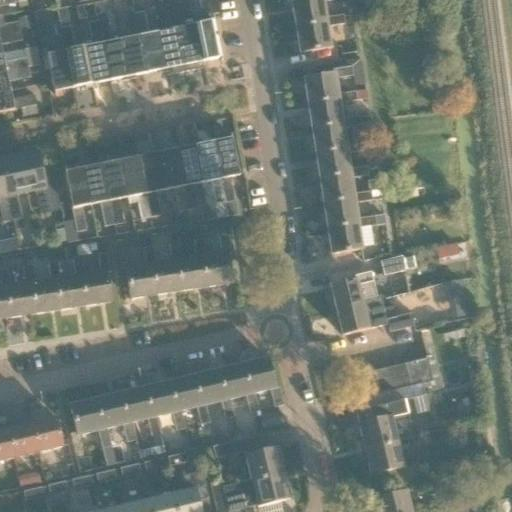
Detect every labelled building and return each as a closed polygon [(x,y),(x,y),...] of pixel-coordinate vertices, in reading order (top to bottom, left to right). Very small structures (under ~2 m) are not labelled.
[(27,7),(25,0),(12,0),(13,5),(17,4),(19,9),(27,7)] [(214,0),(206,0),(198,2),(201,18),(192,20),(202,66),(221,62),(212,16),(218,15),(214,0)] [(307,0),(290,3),(294,28),(325,23),(324,17),(321,2),(330,0),(307,0)] [(166,77),(184,74),(171,7),(169,1),(160,3),(166,32),(157,33),(165,74),(166,74),(166,77)] [(203,70),(202,66),(192,20),(184,22),(181,5),(171,7),(184,74),(203,70)] [(84,19),(82,6),(75,8),(78,21),(84,19)] [(147,77),(165,74),(157,33),(148,35),(144,13),(133,15),(147,77)] [(342,14),(324,17),(325,23),(294,28),(298,54),(329,49),(326,27),(344,24),(342,14)] [(147,77),(133,15),(124,16),(129,39),(121,41),(128,81),(147,77)] [(0,36),(19,32),(17,22),(4,25),(2,17),(0,16),(0,36)] [(32,30),(29,17),(16,20),(17,22),(19,32),(32,30)] [(111,85),(128,81),(121,41),(120,41),(118,35),(110,37),(107,20),(98,22),(111,85)] [(54,96),(73,92),(60,29),(59,22),(50,24),(54,48),(44,50),(54,96)] [(82,42),(83,48),(84,48),(92,89),(111,85),(98,22),(88,24),(91,40),(82,42)] [(60,29),(73,92),(92,89),(84,48),(83,48),(75,50),(70,27),(60,29)] [(0,55),(2,55),(0,47),(0,45),(21,41),(19,32),(0,36),(0,55)] [(0,55),(0,74),(27,69),(27,68),(39,66),(37,56),(25,59),(3,63),(2,55),(0,55)] [(360,60),(344,63),(344,67),(351,66),(352,75),(351,75),(353,86),(363,84),(360,60)] [(303,79),(306,102),(337,97),(336,93),(334,78),(351,75),(352,75),(351,66),(344,67),(332,69),(333,74),(303,79)] [(30,78),(27,69),(0,74),(0,93),(10,92),(8,83),(30,78)] [(364,89),(336,93),(337,97),(306,102),(310,128),(341,123),(340,119),(338,103),(366,98),(364,89)] [(12,100),(10,92),(0,93),(0,113),(20,109),(22,118),(37,115),(35,106),(33,96),(12,100)] [(341,123),(310,128),(314,153),(345,148),(345,144),(342,127),(360,124),(358,116),(340,119),(341,123)] [(211,139),(224,204),(233,202),(229,178),(239,176),(231,135),(211,139)] [(211,139),(193,143),(202,184),(210,182),(215,206),(218,219),(227,217),(224,204),(211,139)] [(345,148),(314,153),(318,178),(349,173),(348,169),(346,153),(364,150),(363,142),(345,144),(345,148)] [(175,147),(187,211),(197,209),(192,186),(202,184),(193,143),(175,147)] [(175,147),(156,150),(164,191),(173,189),(177,213),(187,211),(175,147)] [(17,154),(26,195),(35,193),(39,216),(60,212),(53,180),(43,182),(36,150),(17,154)] [(164,191),(156,150),(138,154),(150,219),(159,217),(155,193),(164,191)] [(17,197),(26,195),(17,154),(0,157),(0,164),(13,229),(13,231),(22,230),(20,220),(21,220),(17,197)] [(118,158),(127,199),(129,205),(138,203),(141,221),(150,219),(138,154),(118,158)] [(366,167),(348,169),(349,173),(318,178),(322,203),(353,198),(352,194),(350,178),(367,175),(367,171),(377,170),(375,156),(365,158),(366,167)] [(118,201),(127,199),(118,158),(101,162),(114,226),(123,225),(123,223),(120,211),(118,201)] [(101,162),(83,165),(91,207),(99,205),(104,229),(113,227),(114,226),(101,162)] [(0,209),(4,231),(13,229),(0,164),(0,209)] [(91,207),(83,165),(63,169),(71,211),(74,222),(76,234),(86,232),(81,209),(86,208),(91,207)] [(322,203),(326,228),(357,223),(356,219),(354,202),(381,198),(380,191),(378,191),(376,182),(369,183),(370,191),(352,194),(353,198),(322,203)] [(357,223),(326,228),(330,254),(361,250),(357,228),(375,225),(376,227),(385,226),(383,215),(356,219),(357,223)] [(114,226),(113,227),(115,235),(127,234),(125,223),(123,223),(123,225),(114,226)] [(201,257),(206,288),(231,284),(226,254),(230,253),(227,235),(218,236),(221,254),(205,256),(201,257)] [(176,261),(181,292),(206,288),(201,257),(205,256),(202,239),(193,240),(196,258),(180,260),(176,261)] [(151,265),(156,296),(181,292),(176,261),(180,260),(177,243),(168,245),(171,262),(155,264),(151,265)] [(453,257),(450,245),(435,249),(438,260),(453,257)] [(151,265),(155,264),(152,247),(143,248),(146,266),(124,269),(129,300),(156,296),(151,265)] [(79,277),(84,307),(110,303),(105,273),(109,273),(107,254),(97,255),(100,273),(84,276),(79,277)] [(401,259),(401,256),(379,261),(382,276),(411,269),(408,258),(401,259)] [(75,277),(60,279),(55,280),(60,310),(84,307),(79,277),(84,276),(81,258),(73,260),(75,277)] [(50,281),(34,284),(30,284),(34,315),(60,310),(55,280),(60,279),(57,262),(47,264),(50,281)] [(30,284),(34,284),(31,266),(22,268),(25,285),(9,287),(4,288),(9,319),(34,315),(30,284)] [(0,319),(9,319),(4,288),(9,287),(6,270),(0,270),(0,319)] [(361,300),(375,296),(372,283),(358,286),(357,285),(372,281),(370,272),(355,276),(356,280),(330,286),(336,310),(362,304),(361,300)] [(461,282),(445,285),(447,300),(464,297),(461,282)] [(362,304),(336,310),(342,335),(387,324),(389,333),(414,326),(411,313),(395,317),(392,306),(383,308),(380,295),(375,296),(361,300),(362,304)] [(415,361),(420,385),(431,382),(426,359),(415,361)] [(249,395),(254,394),(269,390),(273,408),(283,406),(279,388),(274,389),(268,360),(242,366),(249,395)] [(410,387),(420,385),(415,361),(405,364),(410,387)] [(405,364),(394,366),(399,390),(410,387),(405,364)] [(258,412),(254,394),(249,395),(242,366),(218,372),(225,401),(229,400),(244,396),(249,414),(258,412)] [(399,390),(394,366),(384,369),(389,392),(399,390)] [(378,394),(389,392),(384,369),(373,371),(378,394)] [(368,397),(378,394),(373,371),(362,374),(368,397)] [(218,372),(194,377),(200,407),(205,406),(219,402),(224,420),(233,417),(229,400),(225,401),(218,372)] [(209,423),(205,406),(200,407),(194,377),(169,383),(176,413),(180,412),(196,408),(200,425),(209,423)] [(169,383),(144,389),(151,419),(155,418),(171,414),(175,432),(184,429),(180,412),(176,413),(169,383)] [(151,419),(144,389),(120,395),(127,425),(131,424),(146,420),(150,437),(159,435),(155,418),(151,419)] [(135,441),(131,424),(127,425),(120,395),(95,400),(102,431),(107,430),(122,426),(126,444),(135,441)] [(111,447),(107,430),(102,431),(95,400),(69,407),(76,437),(98,432),(102,449),(111,447)] [(363,450),(395,442),(392,428),(402,425),(408,419),(403,401),(354,413),(363,450)] [(470,406),(461,408),(463,416),(471,414),(470,406)] [(279,413),(259,418),(262,430),(282,425),(282,424),(279,413)] [(31,425),(38,453),(62,447),(56,419),(31,425)] [(13,459),(38,453),(31,425),(7,431),(13,459)] [(0,462),(13,459),(7,431),(0,432),(0,462)] [(247,451),(244,440),(212,447),(215,459),(247,451)] [(161,454),(157,441),(141,445),(144,458),(161,454)] [(402,468),(395,442),(363,450),(369,475),(371,475),(384,472),(387,483),(420,475),(418,466),(417,464),(411,466),(402,468)] [(137,451),(135,444),(126,446),(128,453),(137,451)] [(111,447),(102,449),(106,467),(115,465),(111,447)] [(250,481),(283,473),(277,448),(244,455),(250,481)] [(188,462),(186,454),(167,459),(169,467),(188,462)] [(163,468),(162,460),(144,464),(146,472),(163,468)] [(140,474),(138,465),(120,469),(122,479),(140,474)] [(116,480),(114,471),(95,476),(97,484),(116,480)] [(170,495),(173,511),(199,511),(197,501),(208,499),(201,472),(183,476),(187,491),(170,495)] [(223,488),(210,490),(214,511),(228,511),(227,509),(255,502),(256,507),(289,499),(283,473),(250,481),(223,488)] [(423,487),(421,478),(420,475),(387,483),(389,495),(373,499),(376,511),(410,511),(405,491),(423,487)] [(30,486),(28,476),(18,478),(20,488),(30,486)] [(90,486),(88,477),(71,481),(73,490),(90,486)] [(66,492),(64,483),(47,487),(49,496),(66,492)] [(42,497),(40,488),(23,492),(25,501),(42,497)] [(173,511),(170,495),(146,501),(148,511),(173,511)] [(121,506),(122,511),(148,511),(146,501),(121,506)]
